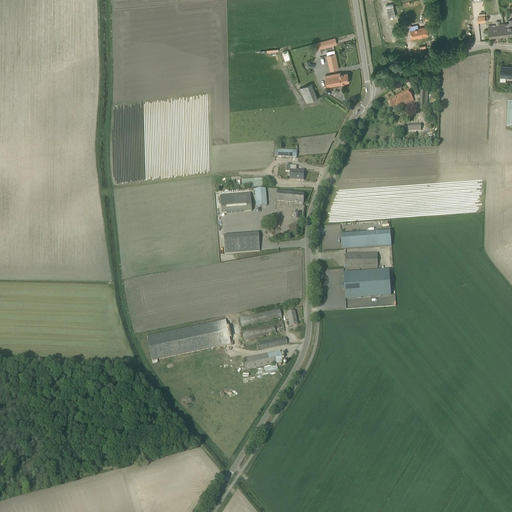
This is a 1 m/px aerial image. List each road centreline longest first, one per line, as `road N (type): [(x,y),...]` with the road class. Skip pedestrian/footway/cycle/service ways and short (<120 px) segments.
road 1 (unclassified): [(206,511),(302,355),(309,214),(367,92)]
road 2 (track): [(234,480),(155,398),(118,320),(111,283)]
road 3 (unclassified): [(367,92),(460,54),(511,49)]
